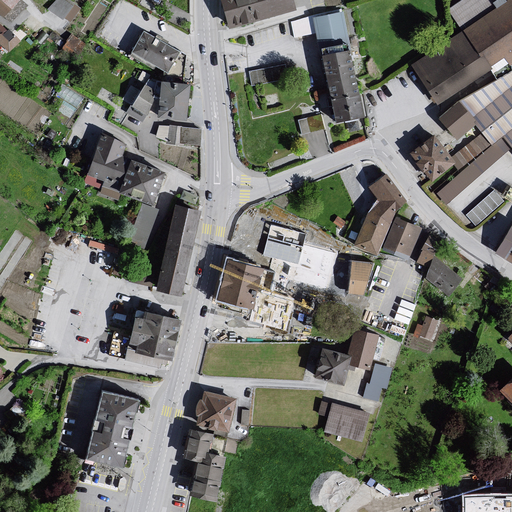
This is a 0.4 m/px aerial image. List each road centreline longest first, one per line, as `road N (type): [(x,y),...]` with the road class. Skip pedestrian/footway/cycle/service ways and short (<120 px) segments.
road 1 (primary): [(216,204),(148,511)]
road 2 (residential): [(263,186),(373,148),(459,235),(511,271)]
road 3 (primary): [(206,0),(216,168)]
